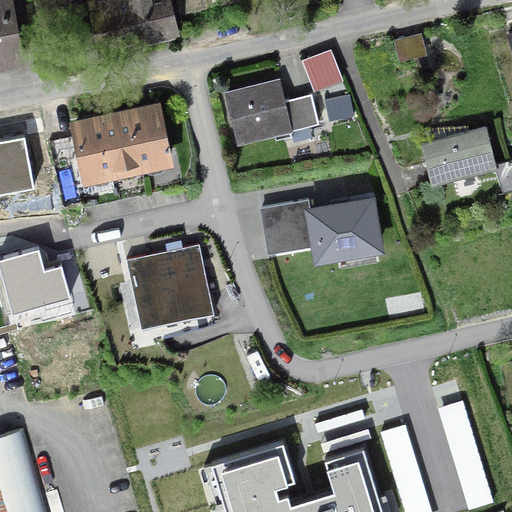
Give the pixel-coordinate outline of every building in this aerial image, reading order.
[(0,0),(0,59),(14,56),(3,0),(0,0)] [(87,0),(96,42),(139,33),(142,47),(183,38),(174,0),(87,0)] [(281,84),(226,98),(238,143),(318,122),(313,101),(287,107),(281,84)] [(129,112),(141,164),(166,159),(154,107),(129,112)] [(100,119),(113,171),(141,164),(129,112),(100,119)] [(113,171),(100,119),(74,125),(87,177),(113,171)] [(486,132),(423,149),(434,192),(498,175),(486,132)] [(5,143),(0,144),(0,177),(12,175),(5,143)] [(303,205),(260,212),(268,258),(316,249),(319,270),(389,258),(379,200),(305,213),(303,205)] [(200,248),(129,263),(144,334),(216,319),(200,248)] [(0,266),(13,314),(70,299),(61,266),(45,271),(39,250),(0,260),(0,266)] [(437,408),(469,511),(495,503),(463,400),(437,408)] [(380,433),(404,511),(431,511),(405,425),(380,433)] [(45,511),(24,436),(0,442),(0,511),(45,511)] [(295,484),(283,445),(209,468),(223,511),(382,511),(363,451),(324,464),(334,494),(291,507),(288,498),(279,501),(276,490),(295,484)]
